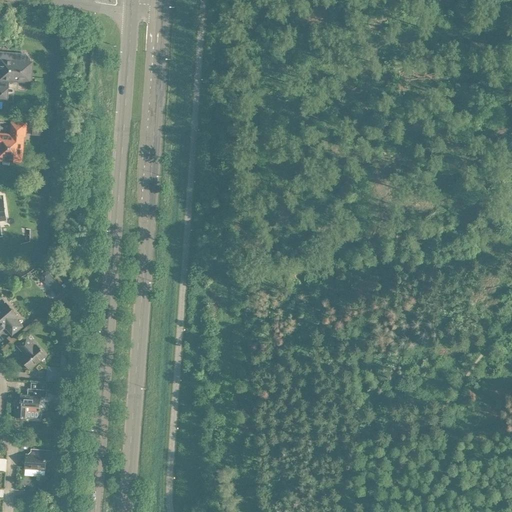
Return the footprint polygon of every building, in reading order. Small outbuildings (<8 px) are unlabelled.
[(0,98),(7,99),(9,79),(19,80),(19,78),(29,79),(30,58),(29,59),(25,54),(21,54),(21,53),(0,51),(0,62),(0,63),(0,66),(2,67),(2,72),(0,71),(0,98)] [(26,124),(14,123),(13,135),(0,134),(0,145),(0,146),(0,149),(0,153),(3,154),(3,165),(9,165),(9,161),(16,162),(17,158),(22,158),(23,137),(25,137),(26,124)] [(41,275),(41,278),(43,281),(44,281),(57,296),(63,290),(52,277),(50,276),(50,274),(47,272),(44,272),(41,275)] [(17,317),(6,303),(0,308),(0,331),(5,327),(12,335),(22,326),(15,318),(17,317)] [(20,359),(29,369),(45,356),(36,345),(35,346),(27,337),(17,345),(23,352),(24,352),(26,354),(20,359)] [(48,367),(47,381),(67,382),(68,369),(61,368),(48,367)] [(20,395),(20,402),(16,401),(15,417),(26,418),(27,410),(39,411),(40,397),(46,398),(47,390),(28,389),(27,396),(20,395)] [(25,468),(45,470),(45,461),(49,461),(52,459),(53,451),(31,449),(30,455),(26,455),(26,458),(22,461),(25,465),(25,468)]
